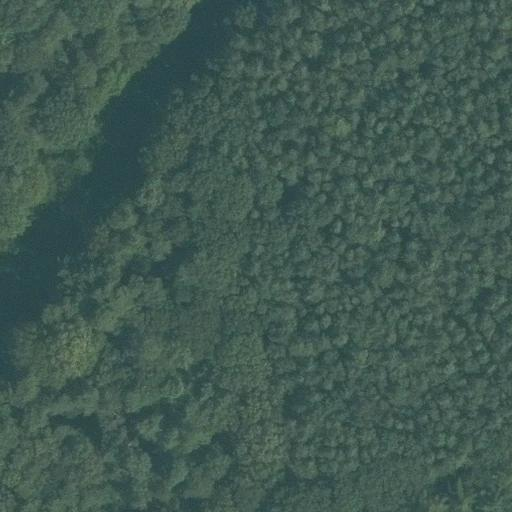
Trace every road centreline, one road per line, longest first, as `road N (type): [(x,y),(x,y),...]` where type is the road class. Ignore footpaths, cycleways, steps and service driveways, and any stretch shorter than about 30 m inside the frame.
road 1 (track): [(274,511),(172,0)]
road 2 (track): [(511,439),(277,511)]
